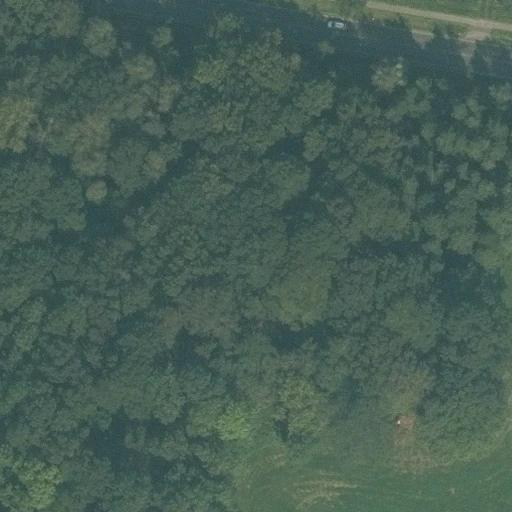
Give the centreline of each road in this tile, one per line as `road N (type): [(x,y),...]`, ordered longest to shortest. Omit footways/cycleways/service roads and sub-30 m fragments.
road 1 (secondary): [(511,67),(129,0)]
road 2 (track): [(0,213),(14,382)]
